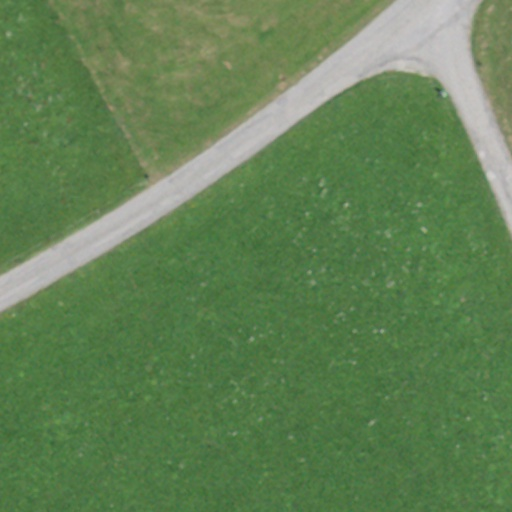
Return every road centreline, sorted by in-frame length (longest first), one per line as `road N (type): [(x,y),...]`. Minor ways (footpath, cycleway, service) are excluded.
road 1 (unclassified): [(418,10),(175,190),(0,294)]
road 2 (unclassified): [(418,10),(441,40),(511,190)]
